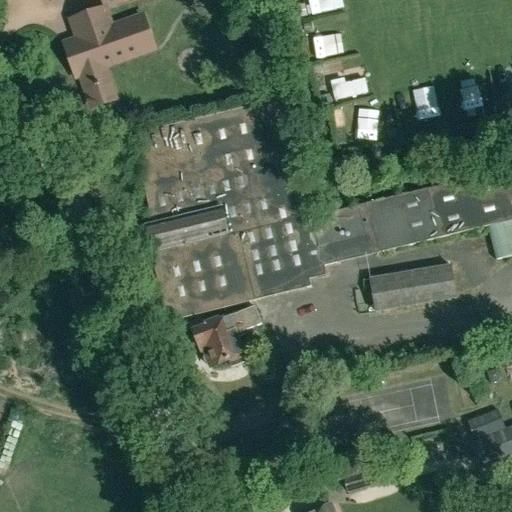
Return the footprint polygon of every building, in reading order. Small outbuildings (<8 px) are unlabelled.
[(307,0),(311,18),(342,11),(339,0),(307,0)] [(154,53),(150,39),(142,17),(110,28),(104,12),(81,20),(90,47),(72,53),(91,109),(115,101),(104,70),(154,53)] [(332,57),(329,38),(313,41),(316,60),(332,57)] [(362,80),(344,84),(343,80),(328,83),(332,101),(365,94),(362,80)] [(422,87),(429,120),(441,117),(433,84),(422,87)] [(460,97),(464,117),(484,113),(479,93),(460,97)] [(324,268),(415,246),(487,229),(495,261),(511,257),(511,170),(415,194),(312,219),(284,100),(129,137),(151,227),(146,228),(156,270),(153,271),(166,324),(254,302),(311,288),(309,280),(326,276),(324,268)] [(376,139),(372,111),(351,114),(354,141),(376,139)] [(451,266),(369,280),(374,315),(457,301),(451,266)] [(230,360),(232,368),(245,363),(242,355),(244,355),(239,339),(244,337),(243,333),(262,326),(256,309),(194,332),(201,353),(204,353),(209,368),(230,360)] [(511,392),(503,361),(481,367),(491,401),(511,394),(511,392)] [(476,441),(505,429),(498,410),(468,422),(476,441)] [(469,443),(478,469),(511,456),(511,426),(505,429),(476,441),(469,443)] [(359,455),(338,461),(347,495),(393,482),(388,464),(363,470),(359,455)] [(322,484),(341,478),(336,463),(317,469),(322,484)]
